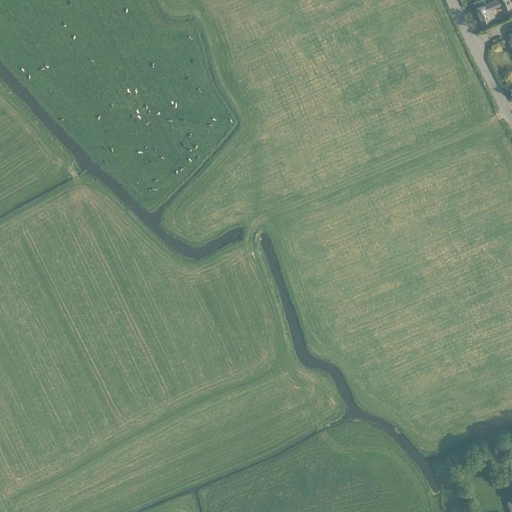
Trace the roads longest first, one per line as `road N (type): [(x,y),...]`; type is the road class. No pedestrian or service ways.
road 1 (track): [(281,349),(246,245),(253,223),(507,116)]
road 2 (track): [(8,511),(11,502),(261,377),(281,349)]
road 3 (unclassified): [(511,125),(453,0)]
